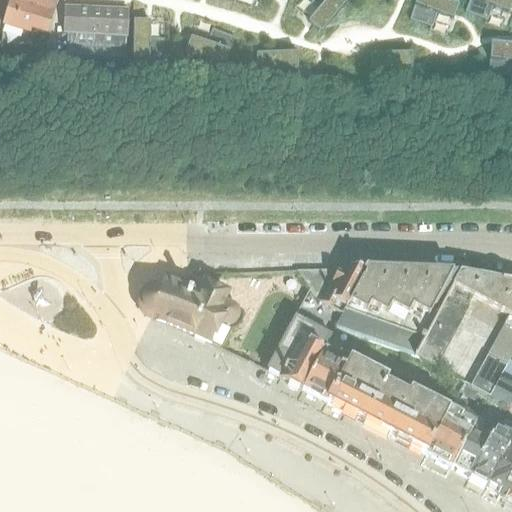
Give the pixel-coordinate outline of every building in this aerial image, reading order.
[(47,36),(57,3),(48,0),(11,0),(3,26),(23,32),(24,29),(47,36)] [(308,23),(320,34),(347,3),(343,0),(307,0),(308,0),(319,10),(308,23)] [(453,20),(459,4),(445,0),(416,0),(410,21),(432,29),(437,15),(453,20)] [(509,14),(511,3),(511,0),(469,0),(465,13),(487,22),(492,8),(509,14)] [(126,37),(127,12),(65,10),(64,36),(126,37)] [(164,64),(164,40),(149,40),(150,23),(133,22),(132,63),(164,64)] [(223,69),(234,39),(212,31),(207,45),(190,39),(185,55),(223,69)] [(511,46),(490,45),(488,77),(511,78),(511,77),(511,46)] [(256,71),(298,72),(298,55),(257,54),(256,71)] [(370,71),(411,72),(411,55),(370,54),(370,71)] [(338,278),(333,276),(318,304),(341,316),(364,271),(341,272),(338,278)] [(436,318),(442,308),(447,297),(452,288),(459,275),(364,271),(341,316),(334,329),(415,358),(420,347),(425,337),(431,328),(436,318)] [(295,273),(318,304),(333,276),(334,272),(295,273)] [(511,319),(511,284),(502,282),(490,280),(479,278),(468,276),(459,275),(452,288),(471,298),(508,317),(511,319)] [(197,339),(212,347),(212,346),(223,326),(226,327),(232,326),(237,321),(238,314),(234,309),(224,304),(225,302),(227,301),(228,298),(227,295),(224,294),(223,294),(197,283),(197,282),(194,289),(164,278),(161,289),(156,289),(152,290),(147,292),(144,294),(142,298),(140,301),(140,306),(141,310),(144,316),(145,317),(149,320),(162,325),(173,329),(182,332),(197,339)] [(466,308),(471,298),(452,288),(447,297),(466,308)] [(442,308),(463,319),(468,309),(466,308),(447,297),(442,308)] [(436,318),(457,329),(463,319),(442,308),(436,318)] [(503,327),(511,332),(511,319),(508,317),(503,327)] [(431,328),(452,339),(457,329),(436,318),(431,328)] [(325,350),(332,337),(296,319),(268,374),(303,393),(325,350)] [(498,337),(511,345),(511,332),(503,327),(498,337)] [(447,349),(452,339),(431,328),(425,337),(447,349)] [(441,359),(447,349),(425,337),(420,347),(441,359)] [(492,347),(511,357),(511,356),(511,345),(498,337),(492,347)] [(436,369),(441,359),(420,347),(415,358),(436,369)] [(506,367),(509,361),(511,357),(492,347),(487,357),(506,367)] [(327,405),(350,363),(325,350),(303,393),(327,405)] [(502,374),(506,367),(487,357),(482,367),(500,377),(502,374)] [(511,379),(511,376),(511,362),(509,361),(506,367),(502,374),(511,379)] [(426,457),(449,415),(410,394),(408,399),(385,386),(387,382),(350,363),(327,405),(426,457)] [(495,387),(500,377),(482,367),(477,377),(495,387)] [(489,397),(495,387),(477,377),(471,387),(489,397)] [(451,470),(475,426),(450,413),(449,415),(426,457),(451,470)] [(468,479),(493,433),(476,424),(475,426),(451,470),(468,479)] [(511,431),(498,424),(493,433),(468,479),(486,489),(511,443),(511,442),(511,431)] [(504,505),(511,490),(511,443),(486,489),(499,495),(496,501),(504,505)]
